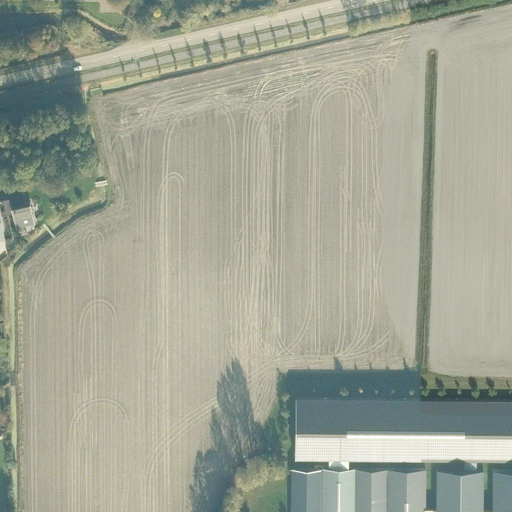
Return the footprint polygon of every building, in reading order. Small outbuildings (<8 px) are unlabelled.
[(15,225),(34,221),(30,202),(24,203),(21,186),(5,190),(3,183),(0,184),(0,198),(2,198),(6,214),(12,213),(15,225)] [(511,397),(295,396),(295,456),(463,457),(475,457),(511,457),(511,397)] [(463,457),(463,468),(475,468),(475,457),(463,457)] [(481,511),(481,509),(481,469),(475,468),(463,468),(436,468),(435,508),(424,507),(425,468),(355,468),(354,468),(354,467),(321,467),(321,468),(291,468),(290,511),(481,511)] [(511,511),(511,468),(492,468),(491,511),(511,511)]
